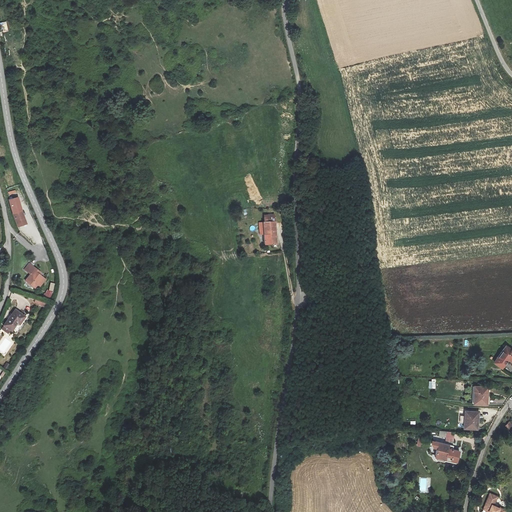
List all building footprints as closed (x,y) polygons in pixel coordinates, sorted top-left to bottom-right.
[(0,25),(2,33),(8,31),(6,22),(0,23),(0,25)] [(17,197),(10,200),(18,227),(26,224),(17,197)] [(265,222),(259,223),(260,234),(264,233),(265,245),(274,244),(274,247),(278,246),(278,244),(277,244),(275,214),(264,215),(265,222)] [(39,270),(30,263),(25,270),(30,274),(25,281),(34,288),(37,284),(40,286),(46,279),(37,272),(39,270)] [(25,317),(16,310),(3,327),(11,332),(17,324),(18,326),(25,317)] [(511,350),(507,346),(493,363),(502,369),(510,359),(511,360),(511,350)] [(484,388),(475,388),(474,404),(488,405),(489,391),(483,390),(484,388)] [(479,412),(465,411),(465,429),(478,430),(479,412)] [(455,435),(446,433),(445,442),(453,444),(455,435)] [(454,447),(436,444),(435,450),(438,450),(437,458),(439,461),(442,461),(445,459),(448,460),(448,463),(459,465),(461,452),(453,451),(454,447)] [(502,511),(503,511),(492,507),(496,498),(489,494),(482,510),(485,511),(502,511)]
